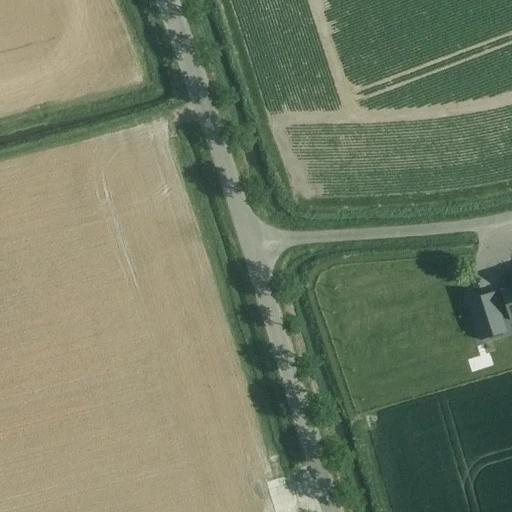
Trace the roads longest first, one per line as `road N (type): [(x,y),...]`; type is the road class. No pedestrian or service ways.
road 1 (unclassified): [(330,511),(248,244)]
road 2 (unclassified): [(248,244),(511,219)]
road 3 (unclassified): [(248,244),(170,0)]
